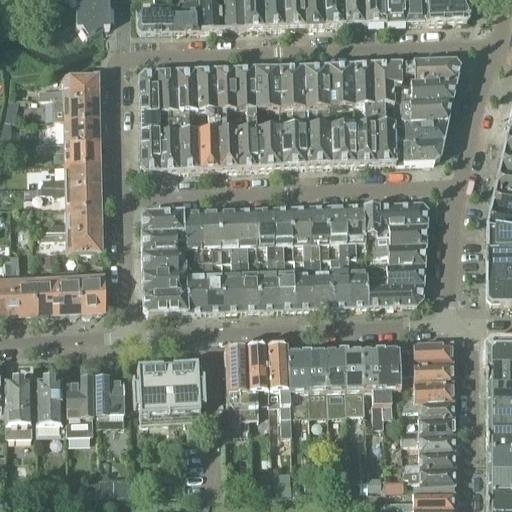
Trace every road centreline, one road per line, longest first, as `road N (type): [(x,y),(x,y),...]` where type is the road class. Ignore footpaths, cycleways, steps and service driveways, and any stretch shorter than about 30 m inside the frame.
road 1 (residential): [(497,48),(119,60)]
road 2 (residential): [(124,202),(457,185)]
road 3 (residential): [(446,332),(210,338)]
road 4 (residential): [(462,511),(463,331)]
road 5 (residential): [(210,338),(206,500)]
road 6 (residential): [(446,332),(457,185)]
road 7 (residential): [(457,185),(497,48)]
road 8 (residential): [(124,202),(119,60)]
road 9 (residential): [(128,341),(124,202)]
road 10 (residential): [(128,341),(0,346)]
